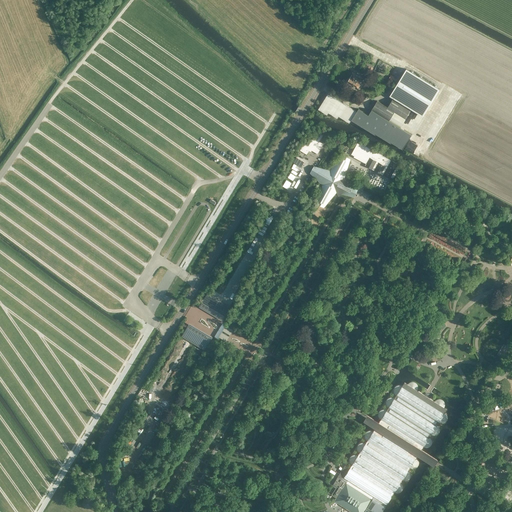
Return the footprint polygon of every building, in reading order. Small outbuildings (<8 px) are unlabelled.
[(357,88),(362,79),(353,74),(352,76),(349,77),(348,78),(349,82),(347,84),(350,86),(351,84),(357,88)] [(394,76),(391,74),(388,79),(395,82),(399,76),(395,74),(394,76)] [(372,110),(390,121),(401,128),(406,119),(405,119),(418,99),(407,92),(400,103),(393,99),(388,107),(378,101),(372,110)] [(328,93),(318,109),(327,115),(329,113),(338,118),(339,116),(349,123),(351,120),(375,134),(376,133),(391,143),(391,142),(402,149),(411,134),(401,128),(390,121),(372,110),(369,115),(359,109),(357,111),(328,93)] [(319,131),(315,138),(313,137),(312,140),(311,139),(309,143),(310,143),(308,146),(304,143),(300,150),(307,154),(309,150),(311,152),(312,150),(318,154),(324,143),(328,142),(331,138),(319,131)] [(351,155),(367,162),(365,165),(373,168),(377,160),(369,157),(373,149),(357,142),(351,155)] [(300,168),(303,163),(295,158),(292,164),(300,168)] [(391,160),(383,175),(390,178),(397,163),(391,160)] [(378,162),(374,170),(381,173),(385,165),(378,162)] [(230,307),(208,294),(202,303),(224,316),(230,307)] [(436,323),(438,328),(442,329),(446,325),(444,321),(439,319),(436,323)] [(187,328),(182,336),(204,349),(209,341),(187,328)] [(432,332),(428,337),(430,342),(436,343),(440,339),(438,333),(432,332)] [(336,488),(331,495),(336,498),(335,501),(352,511),(381,511),(386,504),(394,493),(396,493),(398,493),(399,493),(400,492),(401,492),(402,491),(402,490),(402,489),(403,487),(401,484),(400,483),(402,480),(403,481),(406,481),(408,480),(409,479),(410,478),(410,476),(410,474),(410,473),(409,472),(408,471),(410,468),(411,469),(413,469),(415,469),(416,468),(417,467),(417,466),(418,465),(418,464),(418,463),(418,461),(417,460),(415,459),(418,455),(420,456),(421,453),(422,451),(421,450),(423,447),(425,448),(427,448),(428,447),(430,446),(431,445),(432,443),(432,442),(432,440),(431,438),(429,437),(431,435),(433,435),(435,435),(436,435),(437,434),(439,433),(439,432),(440,430),(440,429),(439,427),(439,426),(437,425),(439,422),(440,423),(444,423),(446,422),(447,419),(447,418),(447,416),(447,415),(446,414),(445,413),(447,409),(444,407),(445,406),(445,404),(445,403),(445,402),(444,401),(444,400),(443,400),(442,399),(441,399),(439,399),(438,399),(437,399),(436,400),(435,401),(428,397),(429,395),(427,393),(425,392),(424,394),(417,390),(418,388),(418,386),(417,384),(416,383),(415,382),(414,382),(412,381),(410,381),(409,382),(408,383),(407,384),(404,382),(402,385),(400,384),(399,384),(397,384),(396,385),(395,386),(394,388),(393,389),(393,390),(394,392),(394,393),(395,394),(396,395),(394,397),(393,397),(392,397),(391,397),(390,397),(389,397),(388,398),(387,398),(386,399),(386,400),(385,401),(385,403),(386,404),(386,405),(387,406),(388,407),(386,410),(384,409),(382,409),(380,410),(379,411),(378,413),(377,413),(377,415),(378,416),(379,418),(380,419),(378,423),(377,422),(376,424),(374,426),(375,427),(373,431),(371,430),(370,430),(368,430),(366,431),(365,431),(365,432),(364,434),(364,435),(364,436),(364,437),(364,438),(365,439),(366,440),(365,443),(363,442),(359,442),(358,443),(357,444),(357,445),(356,446),(356,447),(356,449),(356,450),(357,451),(358,452),(358,453),(357,455),(355,454),(353,454),(350,455),(349,457),(348,459),(348,461),(349,463),(351,465),(348,468),(344,466),(332,485),(336,488)] [(340,472),(343,467),(335,462),(329,470),(335,474),(337,470),(340,472)] [(83,507),(87,508),(91,507),(92,502),(91,499),(87,497),(83,499),(81,503),(83,507)]
